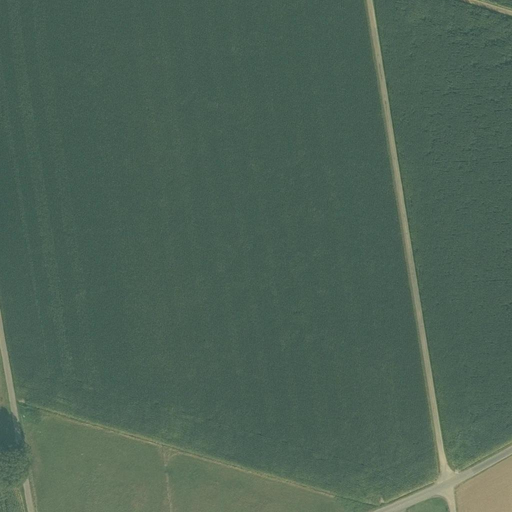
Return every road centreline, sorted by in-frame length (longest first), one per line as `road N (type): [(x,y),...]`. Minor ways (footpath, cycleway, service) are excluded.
road 1 (track): [(446,487),(369,0)]
road 2 (unclassified): [(30,511),(0,335)]
